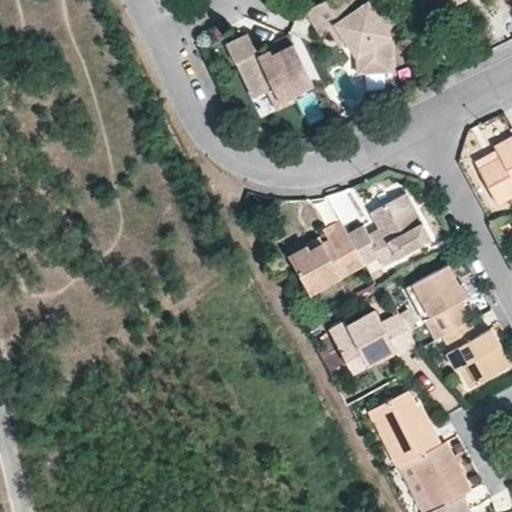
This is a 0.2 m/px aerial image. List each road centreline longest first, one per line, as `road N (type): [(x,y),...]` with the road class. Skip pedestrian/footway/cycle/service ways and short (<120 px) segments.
road 1 (residential): [(158,33),(213,138),(244,165),(296,176),(324,171),(420,122)]
road 2 (residential): [(511,291),(420,122)]
